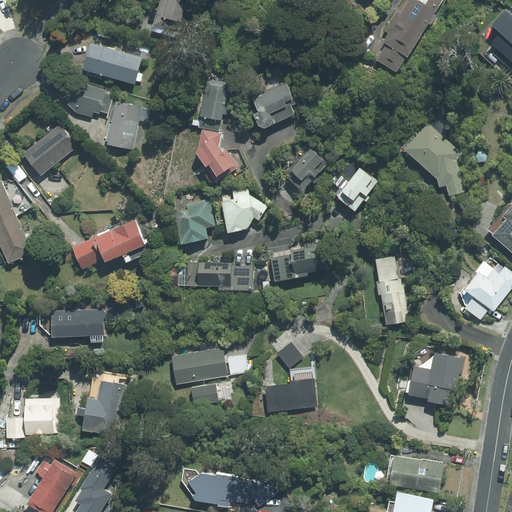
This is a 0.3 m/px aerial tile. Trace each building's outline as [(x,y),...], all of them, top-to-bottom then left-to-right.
[(162,0),(155,30),(172,34),(179,0),(162,0)] [(411,56),(444,0),(429,0),(427,4),(420,0),(409,0),(402,12),(398,10),(386,30),(390,32),(385,41),(388,43),(378,59),(399,72),(409,55),(411,56)] [(511,10),(503,3),(487,23),(491,29),(483,43),(490,46),(486,54),(511,75),(511,10)] [(147,55),(92,42),(85,69),(140,82),(147,55)] [(232,81),(210,77),(204,116),(226,120),(232,81)] [(98,110),(108,113),(115,93),(72,78),(62,107),(95,118),(98,110)] [(291,78),(282,82),(255,94),(262,109),(254,113),(262,129),(270,126),(297,114),(294,107),(302,103),(291,78)] [(142,105),(118,101),(112,144),(136,147),(142,105)] [(63,122),(25,150),(42,173),(80,145),(63,122)] [(424,122),(402,148),(438,179),(435,182),(455,199),(459,193),(463,196),(486,169),(483,166),(491,157),(480,147),(469,160),(424,122)] [(222,176),(235,166),(218,143),(222,140),(212,126),(200,135),(204,140),(194,147),(209,166),(213,164),(222,176)] [(310,142),(283,171),(304,191),(317,177),(331,162),(327,158),(310,142)] [(383,179),(364,165),(350,183),(346,180),(337,192),(341,195),(360,210),(383,179)] [(4,180),(0,182),(0,236),(9,261),(32,252),(4,180)] [(250,227),(257,216),(262,219),(270,206),(252,194),(245,189),(222,194),(231,231),(250,227)] [(204,203),(176,210),(185,245),(213,238),(212,232),(219,231),(211,201),(204,203)] [(511,248),(511,206),(505,215),(509,218),(495,234),(511,248)] [(152,214),(137,220),(74,245),(83,268),(126,251),(130,261),(165,247),(152,214)] [(272,254),(276,280),(311,275),(310,271),(331,268),(327,246),(272,254)] [(379,258),(382,281),(378,281),(381,295),(384,294),(389,322),(410,319),(405,284),(402,285),(397,255),(379,258)] [(256,265),(189,261),(187,284),(231,286),(230,289),(254,291),(254,288),(256,265)] [(491,307),(495,311),(511,289),(511,270),(506,266),(501,272),(495,267),(494,269),(485,262),(479,269),(481,271),(467,288),(476,295),(467,307),(482,319),(491,307)] [(39,309),(38,324),(54,336),(105,338),(106,311),(39,309)] [(294,341),(280,352),(291,365),(304,354),(294,341)] [(228,357),(227,344),(172,351),(176,385),(192,383),(195,404),(231,400),(228,374),(249,372),(247,355),(228,357)] [(465,357),(438,351),(435,368),(418,365),(411,393),(431,398),(431,399),(450,403),(453,388),(458,389),(465,357)] [(269,384),(272,411),(319,407),(317,380),(316,368),(290,370),(291,383),(269,384)] [(131,384),(102,380),(99,395),(92,394),(87,430),(94,431),(124,435),(131,384)] [(64,397),(27,396),(27,416),(8,416),(7,438),(32,438),(32,431),(63,431),(64,397)] [(446,463),(397,454),(392,484),(440,493),(446,463)] [(51,511),(53,511),(78,470),(58,458),(55,463),(45,457),(37,471),(47,477),(32,501),(51,511)] [(231,506),(232,501),(258,503),(260,506),(281,491),(269,474),(257,481),(254,478),(185,467),(183,480),(195,495),(194,500),(231,506)] [(434,511),(437,498),(400,490),(395,511),(434,511)]
